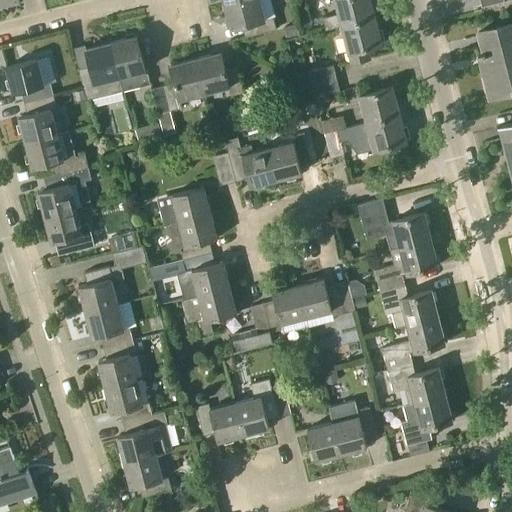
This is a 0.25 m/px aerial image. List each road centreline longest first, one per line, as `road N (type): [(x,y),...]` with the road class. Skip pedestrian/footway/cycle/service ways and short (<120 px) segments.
road 1 (residential): [(94,511),(0,228)]
road 2 (residential): [(258,486),(306,495),(504,452)]
road 3 (residential): [(476,236),(501,338),(504,452)]
road 4 (residential): [(293,248),(301,210),(459,167)]
road 5 (residential): [(416,0),(459,167)]
